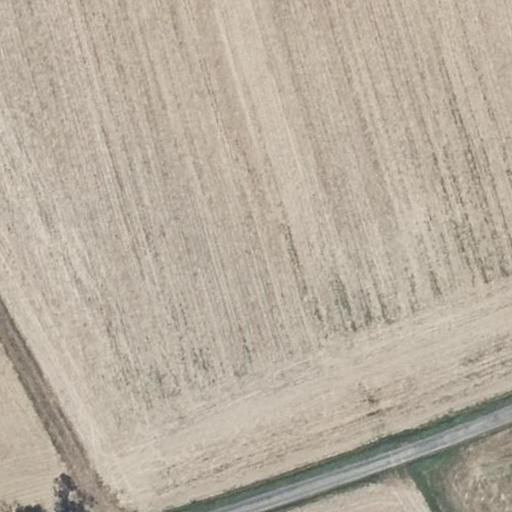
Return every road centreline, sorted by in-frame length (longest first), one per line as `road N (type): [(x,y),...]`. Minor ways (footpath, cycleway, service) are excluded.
road 1 (unclassified): [(238,511),(511,413)]
road 2 (track): [(109,511),(0,316)]
